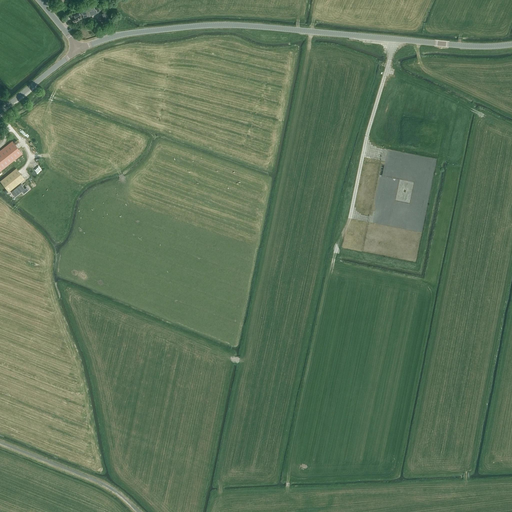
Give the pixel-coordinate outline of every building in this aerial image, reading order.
[(95,6),(86,9),(79,12),(78,10),(76,12),(75,11),(70,13),(71,15),(72,17),(75,23),(82,19),(79,13),(81,13),(83,19),(90,16),(90,13),(97,11),(95,6)] [(107,11),(101,14),(104,21),(110,19),(107,11)] [(0,171),(22,154),(12,141),(0,150),(0,171)] [(25,179),(16,168),(0,180),(9,192),(25,179)] [(21,184),(11,192),(15,196),(25,189),(21,184)]
